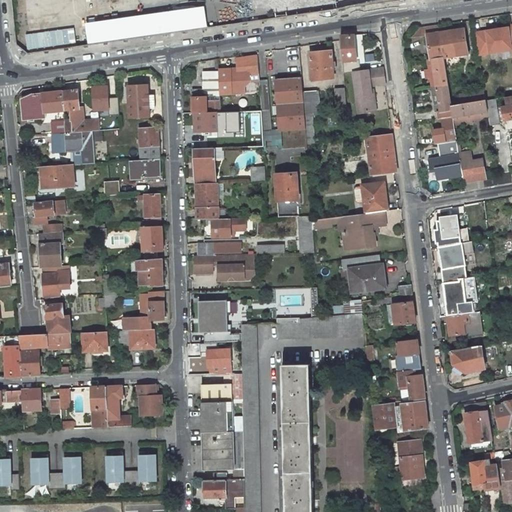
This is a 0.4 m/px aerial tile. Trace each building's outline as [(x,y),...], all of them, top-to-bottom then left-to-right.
[(412,38),(427,35),(431,59),(432,59),(443,58),(440,38),(438,24),(420,27),(412,38)] [(511,48),(511,42),(509,27),(475,33),(479,55),(511,48)] [(343,61),(345,72),(356,71),(355,60),(357,60),(357,59),(355,35),(340,36),(343,61)] [(465,35),(440,38),(443,58),(444,58),(445,63),(468,60),(465,35)] [(300,46),(285,48),(286,62),(266,63),(267,80),(302,77),(300,46)] [(331,51),(310,53),(312,71),(313,81),(334,79),(331,51)] [(237,59),(238,69),(219,70),(219,71),(220,94),(245,92),(244,82),(260,80),(258,56),(237,59)] [(437,88),(449,86),(445,63),(444,58),(443,58),(432,59),(435,79),(437,88)] [(435,79),(432,59),(431,59),(422,61),(422,65),(428,64),(431,80),(435,79)] [(386,84),(384,68),(354,72),(359,113),(374,111),(371,90),(371,86),(386,84)] [(192,90),(192,97),(206,97),(207,112),(211,112),(210,102),(220,102),(220,94),(219,71),(216,72),(204,72),(204,89),(192,90)] [(272,142),(281,141),(281,130),(306,128),(303,92),(302,77),(267,80),(271,131),(272,142)] [(271,131),(267,80),(260,80),(262,111),(263,131),(271,131)] [(129,86),(130,117),(150,116),(149,108),(146,108),(146,95),(148,95),(148,85),(129,86)] [(439,104),(441,111),(434,112),(435,119),(441,118),(454,116),(452,106),(449,86),(437,88),(438,95),(439,104)] [(505,97),(511,95),(511,87),(503,89),(505,97)] [(337,105),(347,104),(345,89),(336,90),(337,105)] [(100,130),(121,129),(120,110),(100,111),(99,119),(94,120),(84,120),(81,120),(80,114),(84,114),(84,107),(80,107),(79,90),(63,91),(65,110),(70,109),(70,119),(65,119),(65,121),(66,133),(93,131),(94,131),(100,130)] [(46,113),(65,111),(65,110),(63,91),(42,93),(43,97),(41,97),(40,94),(32,95),(33,100),(22,101),(24,120),(46,118),(46,113)] [(303,92),(306,128),(313,128),(312,115),(319,114),(317,91),(303,92)] [(504,119),(504,121),(511,119),(511,95),(505,97),(507,107),(502,107),(504,119)] [(206,97),(192,97),(193,113),(207,112),(206,97)] [(489,117),(491,126),(500,124),(496,99),(486,100),(489,117)] [(486,100),(452,106),(454,116),(455,127),(470,124),(469,121),(472,120),(489,117),(486,100)] [(220,102),(210,102),(211,112),(220,112),(220,102)] [(262,111),(247,112),(248,141),(249,148),(264,147),(263,131),(262,111)] [(193,113),(194,133),(224,132),(224,119),(224,112),(220,112),(211,112),(207,112),(193,113)] [(454,116),(441,118),(444,140),(457,138),(455,127),(454,116)] [(52,134),(66,133),(65,121),(51,122),(52,134)] [(159,146),(158,127),(140,128),(140,136),(141,147),(153,146),(156,146),(159,146)] [(281,130),(281,141),(272,142),(271,131),(263,131),(264,147),(265,151),(308,147),(307,144),(306,128),(281,130)] [(306,128),(307,144),(319,143),(319,140),(314,140),(313,128),(306,128)] [(66,133),(52,134),(53,152),(75,151),(82,151),(83,164),(95,163),(93,131),(66,133)] [(369,154),(394,151),(392,133),(367,137),(369,154)] [(444,154),(450,153),(451,161),(447,162),(451,179),(463,177),(459,154),(457,141),(442,143),(444,154)] [(153,146),(141,147),(141,153),(153,153),(154,159),(159,159),(160,159),(159,146),(156,146),(156,150),(153,150),(153,146)] [(215,148),(194,149),(196,177),(215,176),(215,159),(215,148)] [(224,148),(215,148),(215,159),(224,159),(224,148)] [(75,164),(83,164),(82,151),(75,151),(75,164)] [(464,182),(486,178),(482,159),(472,161),(470,152),(461,153),(459,154),(463,177),(464,182)] [(370,159),(372,176),(397,173),(395,156),(370,159)] [(130,160),(131,179),(143,179),(143,177),(160,176),(159,159),(154,159),(142,160),(130,160)] [(358,168),(356,160),(343,162),(344,173),(349,172),(350,178),(356,178),(355,172),(358,171),(358,168)] [(42,167),(40,167),(42,192),(46,192),(46,190),(75,188),(73,164),(42,167)] [(251,167),(252,182),(266,181),(265,166),(251,167)] [(276,176),(279,217),(298,217),(300,216),(297,174),(276,176)] [(119,181),(105,182),(105,188),(104,188),(105,196),(120,195),(119,181)] [(196,184),(197,220),(212,219),(225,219),(225,210),(219,210),(218,183),(216,183),(196,184)] [(388,202),(385,183),(363,186),(366,214),(384,211),(388,211),(387,202),(388,202)] [(151,217),(151,220),(143,221),(143,227),(162,226),(161,195),(139,195),(139,200),(145,200),(145,217),(145,218),(151,217)] [(46,216),(66,213),(64,200),(35,203),(37,216),(37,217),(46,216)] [(478,210),(479,223),(487,222),(486,209),(478,210)] [(386,225),(384,211),(366,214),(345,216),(346,230),(343,230),(346,250),(376,246),(375,235),(375,234),(373,234),(372,227),(377,226),(386,225)] [(437,239),(438,247),(456,244),(461,243),(461,237),(458,215),(439,217),(442,238),(437,239)] [(300,253),(315,252),(313,229),(313,221),(312,216),(300,216),(298,217),(300,253)] [(313,229),(332,227),(331,223),(339,222),(340,230),(343,230),(346,230),(345,216),(313,221),(313,229)] [(246,219),(231,219),(225,219),(212,219),(213,237),(235,237),(235,233),(231,233),(231,231),(247,230),(246,219)] [(44,233),(63,232),(62,225),(44,226),(44,233)] [(157,251),(157,245),(163,245),(162,226),(143,227),(144,260),(157,259),(157,251)] [(39,233),(42,268),(46,267),(58,267),(62,266),(61,245),(64,244),(63,232),(44,233),(39,233)] [(199,255),(216,255),(216,253),(241,253),(241,242),(199,243),(199,255)] [(460,266),(465,265),(461,243),(456,244),(460,266)] [(460,266),(456,244),(438,247),(440,259),(443,258),(445,268),(442,269),(444,282),(459,280),(459,279),(463,278),(467,277),(465,265),(460,266)] [(257,246),(258,254),(284,253),(284,245),(257,246)] [(222,266),(222,270),(219,270),(219,281),(250,279),(250,265),(255,264),(255,254),(216,255),(199,255),(195,255),(196,280),(213,279),(213,266),(219,266),(222,266)] [(383,265),(381,265),(380,255),(342,260),(344,270),(342,270),(345,293),(383,288),(381,278),(384,277),(383,265)] [(137,261),(138,271),(140,271),(140,285),(150,284),(150,286),(163,285),(163,259),(157,259),(144,260),(137,260),(137,261)] [(0,287),(12,286),(10,264),(0,265),(0,287)] [(70,275),(69,266),(62,266),(58,267),(58,273),(46,274),(42,274),(44,297),(45,297),(60,296),(59,281),(59,275),(70,275)] [(117,281),(110,281),(109,275),(104,276),(104,278),(104,281),(105,296),(116,295),(117,295),(117,281)] [(444,282),(446,305),(461,303),(461,299),(459,280),(444,282)] [(411,286),(400,288),(401,296),(412,295),(411,286)] [(164,319),(164,292),(150,293),(150,295),(150,320),(142,320),(130,320),(130,330),(154,329),(153,319),(164,319)] [(201,327),(228,326),(227,294),(200,295),(201,327)] [(106,307),(117,306),(116,295),(105,296),(105,298),(106,306),(106,307)] [(142,295),(142,320),(150,320),(150,295),(142,295)] [(395,321),(396,325),(416,322),(412,295),(401,296),(376,299),(376,305),(387,304),(393,303),(395,321)] [(363,313),(362,301),(345,303),(345,307),(330,308),(330,316),(363,313)] [(395,321),(393,303),(387,304),(389,322),(395,321)] [(71,333),(69,316),(64,316),(64,310),(63,304),(45,305),(46,319),(48,319),(50,334),(71,333)] [(474,312),(473,306),(448,309),(449,315),(474,312)] [(449,336),(465,334),(468,333),(468,336),(484,335),(481,312),(477,312),(474,312),(449,315),(447,316),(449,336)] [(300,319),(300,323),(285,324),(278,324),(278,339),(365,337),(363,313),(330,316),(300,319)] [(261,511),(257,324),(241,325),(243,368),(243,374),(244,429),(245,469),(245,479),(246,509),(245,511),(261,511)] [(118,331),(119,342),(120,342),(130,341),(131,341),(132,349),(155,348),(154,329),(130,330),(118,331)] [(107,350),(106,331),(83,333),(84,351),(107,350)] [(49,347),(49,349),(72,347),(71,333),(50,334),(20,336),(21,351),(22,351),(23,376),(40,375),(39,347),(49,347)] [(422,369),(418,338),(398,341),(400,356),(397,356),(399,372),(422,369)] [(131,349),(130,341),(120,342),(121,349),(131,349)] [(366,346),(368,361),(375,360),(373,345),(366,346)] [(485,370),(481,345),(451,351),(454,370),(460,374),(485,370)] [(7,377),(23,376),(22,351),(21,351),(6,352),(7,377)] [(210,375),(209,361),(218,361),(218,353),(188,354),(189,375),(210,375)] [(212,374),(218,374),(218,361),(209,361),(210,375),(212,375),(212,374)] [(313,511),(310,364),(282,365),(285,511),(313,511)] [(401,389),(409,388),(411,400),(425,399),(422,369),(399,372),(398,372),(401,389)] [(205,470),(235,469),(233,429),(244,429),(243,374),(231,374),(231,384),(202,385),(204,433),(207,433),(208,439),(204,439),(205,470)] [(162,395),(156,395),(156,385),(138,386),(138,397),(140,397),(141,416),(163,414),(162,395)] [(132,416),(118,417),(118,398),(123,398),(122,386),(107,387),(109,427),(132,426),(132,416)] [(94,428),(109,427),(107,387),(92,387),(94,428)] [(61,408),(70,408),(69,388),(60,389),(61,400),(61,408)] [(8,391),(8,402),(22,401),(22,390),(8,391)] [(22,401),(23,411),(42,410),(41,390),(22,390),(22,401)] [(52,400),(52,414),(61,413),(61,408),(61,400),(52,400)] [(511,426),(511,400),(505,402),(506,404),(502,405),(495,407),(500,429),(511,426)] [(401,404),(405,432),(429,429),(425,401),(401,404)] [(375,429),(398,426),(395,405),(395,402),(373,405),(375,429)] [(465,405),(466,414),(487,411),(486,402),(465,405)] [(401,404),(395,405),(398,426),(399,432),(405,432),(401,404)] [(493,440),(488,411),(487,411),(466,414),(465,414),(469,443),(493,440)] [(355,463),(366,461),(361,435),(365,434),(362,418),(343,422),(345,430),(353,428),(355,439),(350,440),(355,463)] [(233,429),(235,469),(245,469),(244,429),(233,429)] [(409,441),(399,442),(401,468),(402,472),(403,480),(425,478),(421,445),(410,446),(409,441)] [(149,450),(140,450),(141,469),(132,469),(133,485),(142,485),(141,480),(157,480),(156,453),(149,453),(149,450)] [(133,485),(132,469),(124,469),(123,451),(114,451),(114,455),(107,455),(108,482),(124,481),(124,486),(133,485)] [(74,453),(65,453),(65,472),(57,472),(57,488),(66,488),(66,483),(82,483),(81,456),(74,456),(74,453)] [(57,488),(57,472),(48,472),(47,454),(38,454),(39,458),(32,458),(33,485),(48,484),(48,489),(57,488)] [(20,490),(19,474),(11,474),(10,455),(1,456),(1,459),(0,459),(0,486),(11,486),(11,490),(20,490)] [(511,456),(511,457),(511,460),(503,461),(504,468),(498,469),(500,487),(503,503),(511,502),(511,456)] [(486,460),(471,462),(475,491),(499,488),(498,487),(500,487),(498,469),(497,465),(492,466),(491,462),(490,462),(489,460),(486,460)] [(355,484),(369,483),(367,463),(354,464),(355,484)] [(210,499),(226,499),(226,509),(246,509),(245,479),(205,480),(205,491),(210,491),(210,499)]
